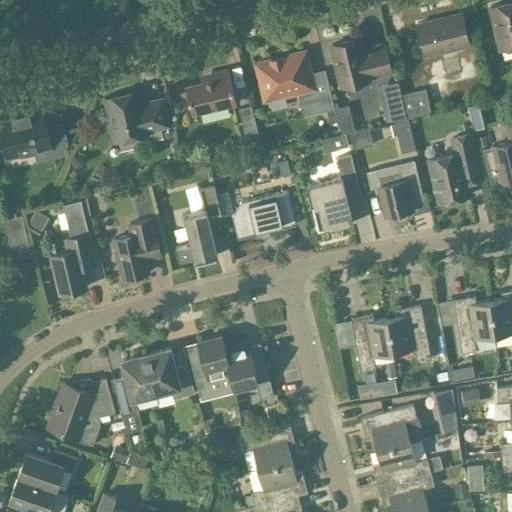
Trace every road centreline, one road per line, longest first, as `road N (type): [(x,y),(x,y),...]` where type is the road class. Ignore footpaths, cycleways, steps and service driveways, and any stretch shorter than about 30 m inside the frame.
road 1 (residential): [(0,375),(27,351),(91,320),(286,274)]
road 2 (unclassified): [(0,62),(255,0)]
road 3 (residential): [(346,511),(286,274)]
road 4 (residential): [(286,274),(511,230)]
